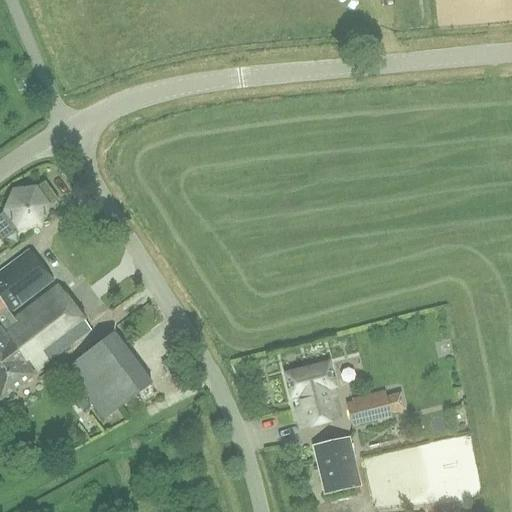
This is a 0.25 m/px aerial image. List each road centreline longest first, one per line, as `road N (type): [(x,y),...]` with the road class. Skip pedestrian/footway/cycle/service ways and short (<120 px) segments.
road 1 (unclassified): [(511,52),(196,83),(144,95),(66,132)]
road 2 (unclassified): [(260,511),(214,380),(66,132)]
road 3 (unclassified): [(66,132),(9,0)]
